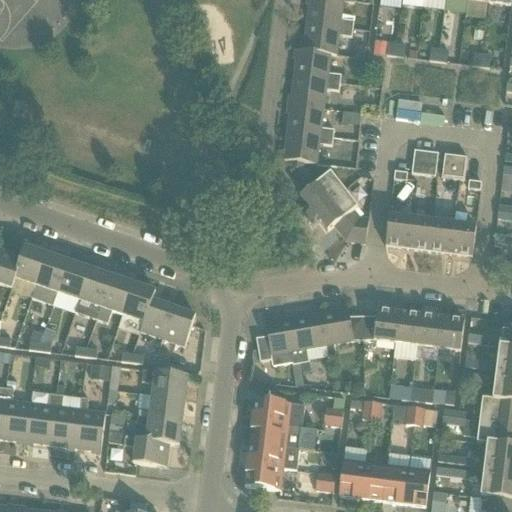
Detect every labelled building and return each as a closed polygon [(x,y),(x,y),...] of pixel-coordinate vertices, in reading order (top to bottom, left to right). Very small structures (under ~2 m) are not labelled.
[(341,23),(343,3),(320,0),(309,0),(306,26),(353,32),(354,24),(341,23)] [(423,0),(401,0),(401,10),(422,12),(423,0)] [(444,15),(445,1),(445,0),(423,0),(422,12),(444,15)] [(510,9),(511,0),(489,0),(489,7),(510,9)] [(351,41),(353,32),(306,26),(303,53),(331,57),(336,58),(339,39),(351,41)] [(395,60),(396,47),(388,46),(386,59),(395,60)] [(405,48),(396,47),(395,60),(403,61),(405,48)] [(437,65),(439,53),(431,52),(429,64),(437,65)] [(329,77),(331,57),(303,53),(297,53),(294,80),(340,86),(341,78),(333,77),(329,77)] [(448,54),(439,53),(437,65),(446,66),(448,54)] [(480,71),(482,58),(473,57),(472,70),(480,71)] [(490,59),(482,58),(480,71),(489,72),(490,59)] [(339,95),(340,86),(294,80),(290,108),(323,112),(326,93),(339,95)] [(321,131),(323,112),(290,108),(287,136),(333,142),(334,133),(321,131)] [(360,128),(361,117),(343,115),(342,126),(360,128)] [(332,150),(333,142),(287,136),(283,163),(291,165),(290,174),(302,170),(303,166),(316,168),(319,148),(332,150)] [(436,168),(438,157),(414,154),(413,165),(436,168)] [(467,160),(444,157),(441,181),(464,184),(467,160)] [(413,165),(411,177),(435,180),(436,168),(413,165)] [(358,211),(345,195),(330,176),(316,187),(302,170),(290,174),(307,194),(300,200),(327,235),(334,230),(346,245),(365,247),(368,223),(359,222),(353,214),(358,211)] [(406,185),(407,176),(395,175),(393,183),(406,185)] [(480,194),(481,186),(469,184),(468,193),(480,194)] [(407,253),(411,222),(389,219),(385,250),(407,253)] [(429,255),(432,224),(411,222),(407,253),(429,255)] [(450,258),(454,227),(432,224),(429,255),(450,258)] [(472,261),(476,230),(454,227),(450,258),(472,261)] [(508,239),(496,238),(495,238),(494,246),(507,248),(508,239)] [(36,289),(47,258),(24,250),(21,260),(10,291),(12,291),(15,282),(36,289)] [(0,287),(10,291),(21,260),(0,252),(0,287)] [(57,296),(68,265),(47,258),(36,289),(37,289),(33,302),(53,309),(54,307),(57,296)] [(79,304),(90,272),(68,265),(57,296),(79,304)] [(97,323),(111,280),(90,272),(79,304),(75,314),(76,314),(76,316),(97,323)] [(122,318),(133,287),(111,280),(97,323),(108,327),(112,315),(122,318)] [(151,304),(152,304),(155,295),(133,287),(122,318),(123,319),(143,325),(144,326),(151,304)] [(163,343),(174,312),(152,304),(151,304),(144,326),(143,325),(140,335),(163,343)] [(195,319),(174,312),(163,343),(185,350),(195,319)] [(363,344),(363,320),(349,321),(347,312),(320,316),(326,349),(328,362),(336,361),(334,348),(353,344),(363,344)] [(395,347),(399,316),(377,313),(376,320),(363,320),(363,344),(373,344),(395,347)] [(326,349),(320,316),(292,321),(300,367),(309,366),(307,353),(326,349)] [(417,349),(421,319),(399,316),(395,347),(417,349)] [(438,352),(442,321),(421,319),(417,349),(438,352)] [(300,367),(292,321),(265,326),(267,340),(256,342),(260,366),(271,364),(272,370),(292,367),(292,368),(300,367)] [(464,324),(463,324),(442,321),(438,352),(460,355),(464,324)] [(511,330),(503,329),(501,351),(511,351),(511,330)] [(480,348),(481,339),(468,338),(467,346),(480,348)] [(0,350),(10,352),(11,343),(0,341),(0,350)] [(40,355),(41,347),(30,345),(29,354),(40,355)] [(50,357),(52,348),(41,347),(40,355),(50,357)] [(492,405),(511,407),(511,351),(501,351),(499,350),(492,404),(492,405)] [(85,361),(87,352),(76,351),(75,360),(85,361)] [(96,362),(97,354),(87,352),(85,361),(96,362)] [(132,367),(133,358),(122,357),(121,365),(132,367)] [(143,368),(144,359),(133,358),(132,367),(143,368)] [(166,371),(167,362),(156,361),(155,370),(166,371)] [(471,371),(473,363),(465,362),(464,371),(471,371)] [(479,372),(480,364),(473,363),(471,371),(479,372)] [(486,373),(487,365),(480,364),(479,372),(486,373)] [(93,367),(91,381),(109,383),(111,370),(93,367)] [(142,383),(141,386),(153,387),(151,399),(184,403),(187,380),(168,377),(143,374),(142,383)] [(470,386),(471,378),(464,377),(463,385),(470,386)] [(477,387),(479,378),(471,378),(470,386),(477,387)] [(485,388),(486,379),(479,378),(477,387),(485,388)] [(410,404),(412,392),(403,390),(401,403),(410,404)] [(0,442),(24,446),(29,408),(12,405),(13,393),(6,392),(0,435),(0,442)] [(418,405),(420,393),(412,392),(410,404),(418,405)] [(109,394),(108,407),(118,408),(120,395),(109,394)] [(454,408),(455,396),(446,395),(445,407),(454,408)] [(50,449),(56,398),(49,398),(47,410),(29,408),(24,446),(50,449)] [(75,452),(80,414),(79,414),(62,412),(63,399),(57,399),(56,398),(50,449),(75,452)] [(182,426),(184,403),(151,399),(149,414),(138,413),(137,420),(182,426)] [(101,455),(103,436),(105,417),(86,415),(88,403),(81,402),(79,414),(80,414),(75,452),(101,455)] [(302,431),(305,410),(256,403),(253,425),(289,430),(302,431)] [(511,449),(511,407),(492,405),(492,404),(482,403),(477,447),(487,448),(487,447),(511,449)] [(370,424),(372,406),(364,405),(362,423),(370,424)] [(378,425),(381,407),(372,406),(370,424),(378,425)] [(413,429),(416,411),(407,410),(405,428),(413,429)] [(422,430),(424,412),(416,411),(413,429),(422,430)] [(342,422),(343,414),(325,412),(324,420),(342,422)] [(454,421),(455,415),(444,413),(443,420),(454,421)] [(465,423),(466,416),(455,415),(454,421),(465,423)] [(110,417),(107,441),(119,442),(122,419),(110,417)] [(179,449),(182,426),(137,420),(134,444),(169,448),(179,449)] [(341,431),(342,422),(324,420),(323,428),(341,431)] [(299,453),(302,431),(289,430),(253,425),(250,447),(299,453)] [(166,471),(169,448),(124,443),(123,450),(135,451),(133,467),(166,471)] [(250,447),(247,469),(283,473),(297,475),(299,453),(250,447)] [(511,449),(487,447),(487,448),(480,502),(482,502),(511,505),(511,449)] [(448,466),(449,460),(438,458),(437,465),(448,466)] [(459,468),(460,461),(449,460),(448,466),(459,468)] [(470,469),(471,462),(460,461),(459,468),(470,469)] [(360,503),(365,467),(343,464),(339,500),(360,503)] [(382,505),(387,470),(365,467),(360,503),(382,505)] [(280,495),(283,473),(247,469),(245,490),(280,495)] [(404,508),(408,472),(387,470),(382,505),(404,508)] [(447,479),(447,472),(436,471),(436,478),(447,479)] [(426,511),(428,491),(430,475),(408,472),(404,508),(426,511)] [(458,481),(458,474),(447,472),(447,479),(458,481)] [(469,482),(470,475),(458,474),(458,481),(469,482)] [(334,488),(335,479),(317,477),(316,486),(334,488)] [(333,496),(334,488),(316,486),(315,494),(333,496)] [(445,506),(446,497),(433,496),(432,504),(445,506)] [(511,511),(511,510),(511,505),(482,502),(480,511),(511,511)]
